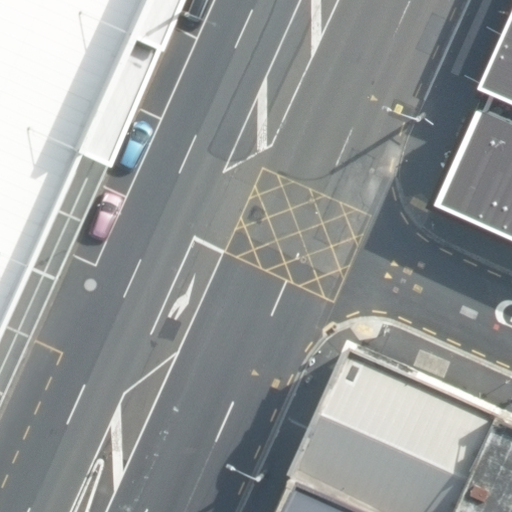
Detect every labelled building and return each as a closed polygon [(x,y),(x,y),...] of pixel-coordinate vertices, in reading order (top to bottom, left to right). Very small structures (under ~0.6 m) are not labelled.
[(0,0),(0,303),(68,145),(108,162),(152,60),(123,47),(128,34),(158,48),(178,0),(0,0)] [(511,0),(509,0),(479,69),(511,83),(511,0)] [(511,242),(511,121),(463,99),(417,199),(511,242)] [(0,397),(108,162),(68,145),(0,303),(0,397)] [(295,474),(376,511),(459,511),(509,407),(357,338),(295,474)] [(511,511),(511,408),(509,407),(459,511),(511,511)] [(376,511),(295,474),(277,511),(376,511)]
